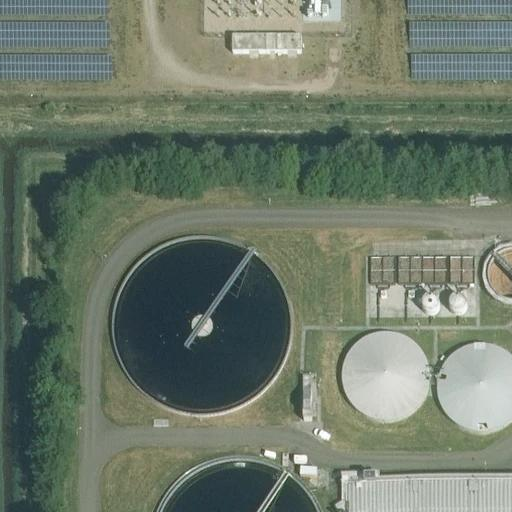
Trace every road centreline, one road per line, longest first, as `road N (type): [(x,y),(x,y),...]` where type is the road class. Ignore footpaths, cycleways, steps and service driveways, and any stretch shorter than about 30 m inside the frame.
road 1 (track): [(335,38),(335,84),(217,84),(217,38)]
road 2 (track): [(217,84),(190,83),(162,61),(150,0)]
